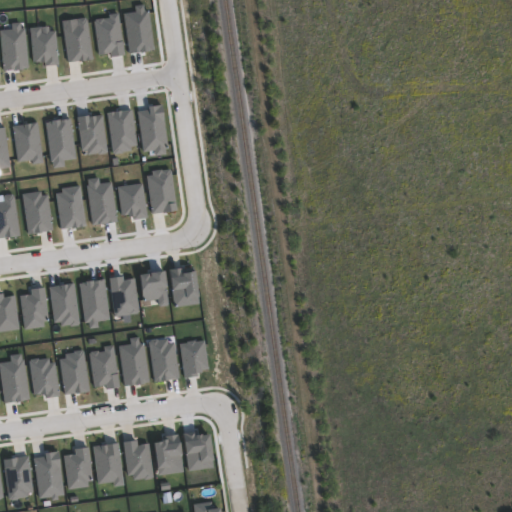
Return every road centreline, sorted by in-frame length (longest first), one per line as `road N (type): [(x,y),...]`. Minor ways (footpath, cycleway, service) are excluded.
road 1 (residential): [(165,0),(198,202),(195,230)]
road 2 (residential): [(212,401),(0,430)]
road 3 (residential): [(195,230),(168,242),(0,265)]
road 4 (residential): [(177,74),(0,99)]
